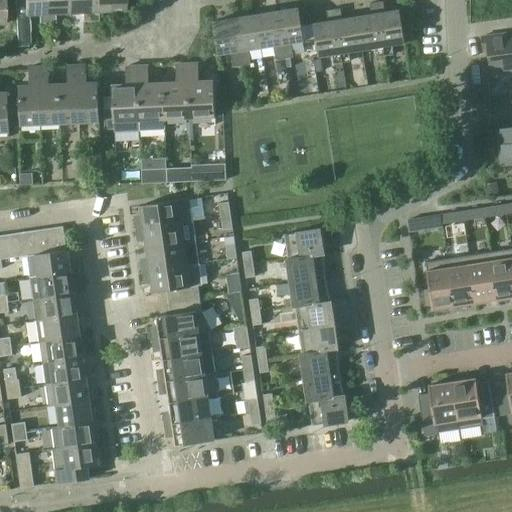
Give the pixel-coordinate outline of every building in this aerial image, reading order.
[(14,0),(15,4),(16,4),(18,47),(30,46),(29,15),(39,14),(40,23),(48,23),(46,0),(14,0)] [(68,0),(46,0),(48,23),(56,23),(55,14),(69,13),(68,0)] [(68,0),(69,13),(82,12),(83,21),(91,21),(89,0),(68,0)] [(125,0),(89,0),(91,21),(99,21),(98,12),(125,10),(125,0)] [(385,12),(383,1),(377,2),(385,55),(394,54),(392,45),(406,43),(400,10),(385,12)] [(377,57),(385,55),(377,2),(370,3),(372,14),(357,17),(363,49),(375,47),(377,57)] [(299,8),(278,11),(285,58),(294,57),(292,43),(305,41),(299,8)] [(351,61),(350,51),(363,49),(357,17),(343,19),(341,8),(334,9),(343,62),(351,61)] [(334,63),(343,62),(334,9),(328,10),(329,21),(314,23),(320,56),(333,54),(334,63)] [(262,47),(274,45),(277,60),(285,58),(278,11),(256,15),(262,47)] [(256,15),(235,18),(243,65),(251,64),(249,49),(262,47),(256,15)] [(232,52),(234,66),(243,65),(235,18),(213,21),(219,54),(232,52)] [(489,48),(492,70),(511,67),(511,34),(507,35),(507,33),(482,36),(484,48),(489,48)] [(286,60),(276,61),(277,70),(287,69),(286,60)] [(199,63),(188,64),(190,118),(216,116),(214,80),(200,81),(199,63)] [(87,82),(87,64),(77,65),(80,123),(100,122),(98,82),(87,82)] [(176,64),(177,82),(163,83),(165,119),(190,118),(188,64),(176,64)] [(61,123),(80,123),(77,65),(68,65),(69,83),(59,83),(61,123)] [(149,65),(138,66),(140,131),(166,130),(165,119),(163,83),(150,83),(149,65)] [(22,125),(41,124),(39,66),(30,67),(30,85),(20,85),(22,125)] [(49,84),(48,66),(39,66),(41,124),(61,123),(59,83),(49,84)] [(114,109),(105,109),(106,113),(106,130),(107,130),(115,129),(115,132),(140,131),(138,66),(126,66),(127,84),(113,85),(114,109)] [(481,83),(474,84),(475,104),(490,104),(489,83),(481,83)] [(0,92),(0,132),(10,132),(8,92),(0,92)] [(262,102),(270,101),(269,92),(261,93),(262,102)] [(506,163),(511,162),(511,129),(502,130),(506,163)] [(192,165),(192,168),(192,181),(227,180),(227,179),(227,164),(192,165)] [(192,168),(167,169),(168,182),(183,182),(192,181),(192,168)] [(143,184),(168,182),(167,169),(142,170),(143,184)] [(32,174),(20,175),(21,184),(33,184),(32,174)] [(496,186),(482,188),(484,201),(498,199),(496,186)] [(136,219),(137,228),(193,220),(190,198),(141,205),(143,218),(136,219)] [(220,203),(222,216),(231,215),(229,201),(220,203)] [(505,205),(483,208),(485,218),(506,215),(505,205)] [(483,208),(462,211),(464,222),(485,218),(483,208)] [(462,211),(442,214),(443,225),(464,222),(462,211)] [(444,227),(443,225),(442,214),(425,217),(426,230),(444,227)] [(224,229),(233,228),(231,215),(222,216),(224,229)] [(138,238),(146,237),(147,249),(196,242),(193,220),(137,228),(138,238)] [(68,250),(64,226),(50,228),(54,252),(68,250)] [(41,254),(54,252),(50,228),(37,230),(41,254)] [(288,258),(324,253),(324,245),(323,237),(322,229),(285,234),(288,258)] [(37,230),(24,232),(28,256),(35,254),(35,255),(41,254),(37,230)] [(28,256),(24,232),(11,234),(15,258),(27,256),(28,256)] [(11,234),(0,236),(0,248),(2,260),(15,258),(11,234)] [(200,263),(196,242),(147,249),(149,260),(142,261),(143,271),(200,263)] [(237,257),(236,244),(226,246),(228,259),(237,257)] [(511,251),(511,248),(490,252),(498,300),(498,302),(511,300),(511,298),(511,297),(511,251)] [(69,258),(68,250),(54,252),(41,254),(35,255),(35,254),(28,256),(27,256),(31,277),(71,271),(75,271),(73,258),(69,258)] [(254,263),(252,250),(243,252),(245,265),(254,263)] [(498,300),(490,252),(469,255),(476,303),(477,305),(491,303),(490,301),(498,300)] [(288,258),(292,282),(326,277),(325,270),(325,262),(324,253),(288,258)] [(469,255),(447,258),(455,306),(455,308),(469,306),(469,304),(476,303),(469,255)] [(447,308),(455,306),(447,258),(426,262),(430,289),(423,290),(426,313),(448,310),(447,308)] [(200,297),(199,286),(203,285),(200,263),(143,271),(145,281),(152,280),(154,292),(167,290),(169,302),(200,297)] [(256,276),(254,263),(245,265),(247,278),(256,276)] [(72,280),(71,271),(31,277),(34,298),(74,293),(78,292),(76,279),(72,280)] [(240,273),(227,275),(229,293),(242,291),(240,273)] [(331,301),(331,299),(329,292),(327,284),(326,277),(292,282),(295,306),(331,301)] [(242,291),(227,294),(231,302),(244,301),(242,291)] [(34,298),(37,320),(77,314),(81,313),(79,301),(75,301),(74,293),(34,298)] [(0,295),(0,303),(8,302),(7,294),(0,295)] [(202,310),(200,297),(169,302),(171,314),(157,316),(159,328),(152,329),(153,339),(210,331),(213,331),(202,310)] [(261,311),(259,298),(250,299),(252,312),(261,311)] [(333,309),(331,301),(295,306),(299,330),(336,325),(335,317),(333,309)] [(0,313),(10,312),(8,302),(0,303),(0,313)] [(263,324),(261,311),(252,312),(253,325),(263,324)] [(37,320),(40,342),(80,336),(80,335),(84,335),(82,322),(79,323),(77,314),(37,320)] [(241,348),(251,347),(247,325),(238,327),(235,327),(238,349),(241,348)] [(299,330),(302,354),(338,349),(338,341),(337,333),(336,325),(299,330)] [(154,349),(162,347),(163,359),(213,352),(210,331),(153,339),(154,349)] [(85,343),(82,344),(80,336),(40,342),(43,362),(84,357),(87,356),(85,343)] [(0,338),(0,347),(12,346),(10,337),(0,338)] [(268,358),(266,345),(257,347),(258,360),(268,358)] [(12,346),(0,347),(0,357),(13,355),(12,346)] [(338,358),(338,350),(338,349),(302,354),(306,378),(340,373),(339,365),(338,358)] [(216,373),(213,352),(163,359),(165,371),(158,372),(159,382),(216,373)] [(242,356),(244,369),(254,368),(252,355),(242,356)] [(43,362),(46,384),(87,378),(90,378),(88,365),(85,365),(84,357),(43,362)] [(270,371),(268,358),(258,360),(260,372),(270,371)] [(246,383),(256,381),(254,368),(244,369),(246,383)] [(509,391),(498,392),(501,416),(511,413),(511,372),(507,373),(509,391)] [(161,391),(168,390),(170,402),(207,396),(219,395),(216,373),(159,382),(161,391)] [(341,380),(340,373),(306,378),(309,402),(345,397),(343,387),(341,380)] [(88,387),(87,378),(46,384),(49,405),(57,404),(90,399),(93,399),(92,386),(88,387)] [(477,378),(453,381),(460,429),(484,425),(483,418),(495,416),(491,393),(479,395),(477,378)] [(6,381),(7,389),(21,387),(19,379),(6,381)] [(438,432),(460,429),(453,381),(429,385),(432,402),(420,404),(425,436),(438,434),(438,432)] [(22,397),(21,387),(7,389),(9,399),(22,397)] [(275,406),(273,393),(264,394),(265,407),(275,406)] [(210,418),(207,396),(170,402),(171,414),(164,415),(166,424),(210,418)] [(258,397),(248,399),(249,400),(250,412),(260,410),(258,397)] [(350,420),(347,404),(345,397),(309,402),(313,425),(350,420)] [(57,404),(60,425),(96,420),(95,408),(91,408),(90,399),(57,404)] [(249,400),(237,402),(239,414),(250,412),(249,400)] [(7,411),(9,421),(36,415),(34,405),(7,411)] [(276,419),(275,406),(265,407),(267,420),(276,419)] [(262,424),(260,410),(250,412),(252,425),(262,424)] [(176,445),(213,440),(210,418),(166,424),(167,434),(174,433),(176,445)] [(96,420),(60,425),(63,446),(99,441),(98,429),(94,429),(93,421),(96,420)] [(12,423),(14,432),(27,430),(26,421),(12,423)] [(28,439),(27,430),(14,432),(15,441),(28,439)] [(0,443),(9,442),(8,433),(0,433),(0,443)] [(99,442),(99,441),(63,446),(52,448),(58,482),(89,478),(87,466),(99,464),(99,463),(103,463),(101,450),(97,451),(96,442),(99,442)] [(31,461),(30,452),(16,454),(17,463),(31,461)]
